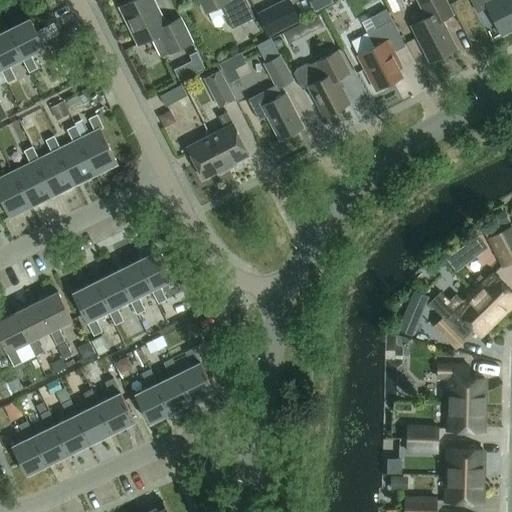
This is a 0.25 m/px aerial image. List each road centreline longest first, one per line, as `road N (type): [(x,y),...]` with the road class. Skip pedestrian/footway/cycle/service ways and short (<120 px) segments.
road 1 (residential): [(285,292),(335,199),(383,159),(511,86)]
road 2 (residential): [(0,501),(55,497),(162,445),(254,449)]
road 3 (residential): [(165,177),(77,0)]
road 4 (residential): [(0,258),(165,177)]
road 5 (residential): [(285,292),(248,285),(206,255),(165,177)]
road 6 (residential): [(254,449),(285,292)]
